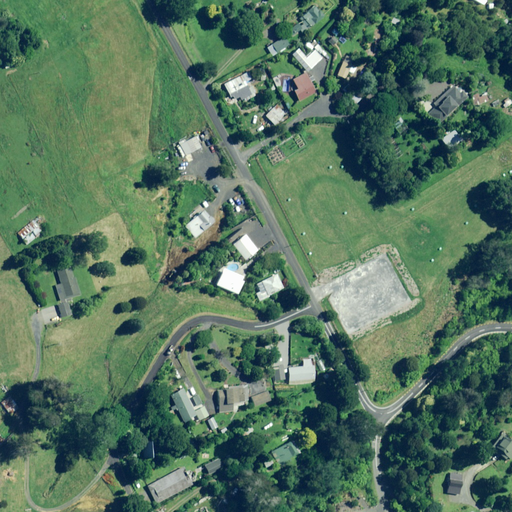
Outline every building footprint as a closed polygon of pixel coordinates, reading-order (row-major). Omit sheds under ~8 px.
[(323,16),(314,6),(299,19),(308,29),(323,16)] [(393,17),(391,23),(400,27),(402,21),(393,17)] [(301,33),(306,28),(299,21),(286,32),(291,38),(299,31),(301,33)] [(340,34),(333,30),(330,33),(337,38),(340,34)] [(338,41),(332,36),(327,42),(333,46),(338,41)] [(289,46),(284,38),(272,45),(277,54),(289,46)] [(326,54),(318,45),(314,48),(315,50),(306,59),(297,49),(291,55),(307,72),(326,54)] [(354,60),(345,56),(337,76),(345,80),(354,60)] [(252,79),(248,72),(223,85),(230,98),(232,97),(236,106),(256,96),(254,91),(251,93),(248,87),(252,85),(250,80),(252,79)] [(284,84),(280,73),(272,77),(275,87),(284,84)] [(316,92),(305,73),(292,80),(297,89),(293,91),(299,102),(316,92)] [(460,93),(453,85),(432,104),(435,107),(428,113),(438,124),(468,97),(462,90),(460,93)] [(360,99),(351,93),(346,100),(354,106),(360,99)] [(478,97),(477,94),(471,96),(474,106),(487,101),(485,95),(478,97)] [(282,116),(274,108),(265,116),(272,124),(282,116)] [(402,120),(400,117),(392,123),(399,134),(404,130),(399,122),(402,120)] [(444,134),(445,136),(441,139),(444,144),(458,136),(454,131),(450,133),(448,131),(444,134)] [(202,148),(196,137),(181,145),(186,156),(202,148)] [(403,155),(393,138),(384,142),(394,160),(403,155)] [(216,222),(210,214),(209,215),(205,211),(187,226),(198,238),(216,222)] [(42,233),(33,221),(17,233),(27,245),(42,233)] [(258,251),(245,235),(233,245),(246,261),(258,251)] [(78,294),(70,267),(55,272),(59,284),(58,284),(62,299),(78,294)] [(243,282),(221,272),(215,285),(237,295),(243,282)] [(284,289),(276,274),(256,285),(260,292),(256,294),(260,301),(284,289)] [(70,315),(67,303),(57,306),(60,318),(70,315)] [(311,362),(311,360),(303,361),(303,367),(289,369),(290,381),(315,379),(313,362),(311,362)] [(198,416),(181,386),(172,390),(174,393),(169,396),(175,405),(170,408),(172,411),(176,409),(185,423),(198,416)] [(248,403),(247,386),(224,387),(224,390),(218,390),(219,413),(235,412),(234,403),(248,403)] [(270,401),(266,391),(251,398),(255,407),(270,401)] [(202,404),(198,395),(192,398),(197,407),(202,404)] [(218,427),(213,418),(207,421),(213,430),(218,427)] [(511,437),(503,430),(489,448),(508,462),(511,457),(511,437)] [(298,453),(291,441),(271,453),(279,466),(289,460),(288,459),(298,453)] [(272,465),(269,458),(262,461),(265,468),(272,465)] [(223,469),(218,459),(204,466),(208,475),(223,469)] [(184,478),(179,469),(147,487),(156,505),(193,485),(188,475),(184,478)] [(462,475),(448,473),(445,494),(459,495),(462,475)]
